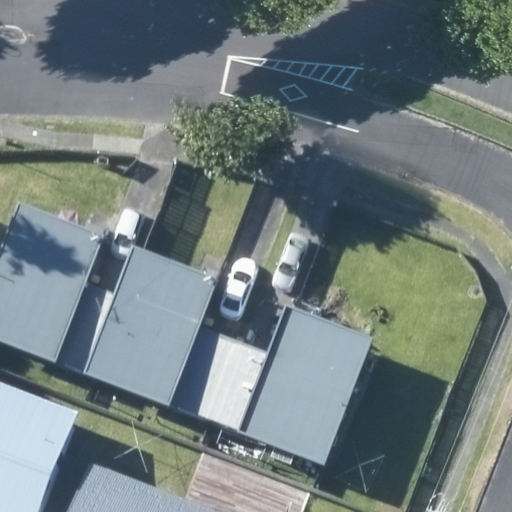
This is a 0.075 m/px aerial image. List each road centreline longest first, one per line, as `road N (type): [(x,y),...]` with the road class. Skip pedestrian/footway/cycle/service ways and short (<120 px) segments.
road 1 (residential): [(170,76),(352,84),(511,131)]
road 2 (residential): [(0,84),(170,76)]
